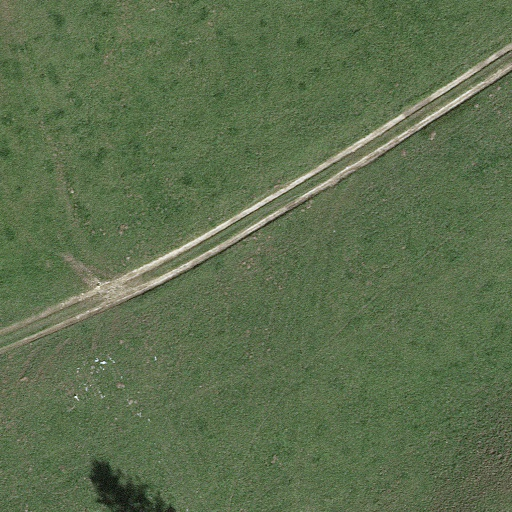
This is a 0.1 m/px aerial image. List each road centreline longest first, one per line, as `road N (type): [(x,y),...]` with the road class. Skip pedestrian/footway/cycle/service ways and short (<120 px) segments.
road 1 (track): [(0,345),(110,297),(511,54)]
road 2 (track): [(0,12),(49,199),(110,297)]
